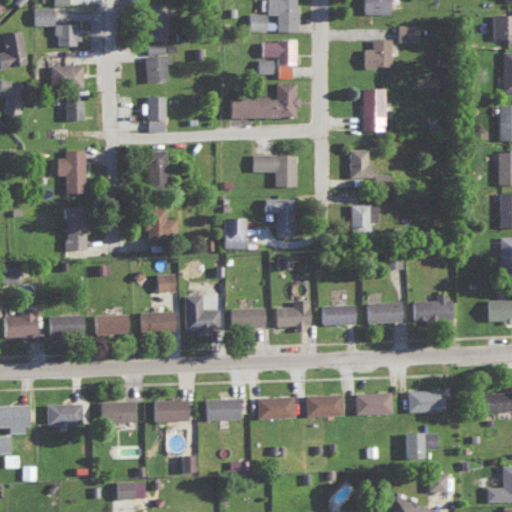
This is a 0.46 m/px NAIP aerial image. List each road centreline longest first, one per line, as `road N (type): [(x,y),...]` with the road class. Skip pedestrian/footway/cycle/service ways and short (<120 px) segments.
road 1 (residential): [(0,374),(511,356)]
road 2 (residential): [(123,246),(116,0)]
road 3 (residential): [(320,216),(320,0)]
road 4 (residential): [(122,143),(320,130)]
